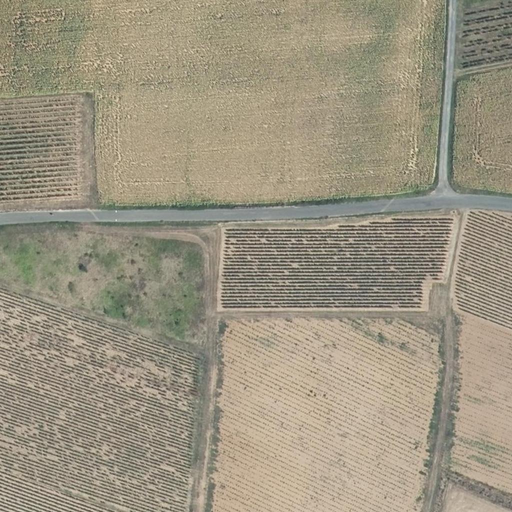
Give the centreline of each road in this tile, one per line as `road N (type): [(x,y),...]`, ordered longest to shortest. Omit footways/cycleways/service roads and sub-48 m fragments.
road 1 (tertiary): [(443,202),(0,220)]
road 2 (track): [(462,201),(442,294),(446,408),(420,511)]
road 3 (unclassified): [(443,202),(453,0)]
